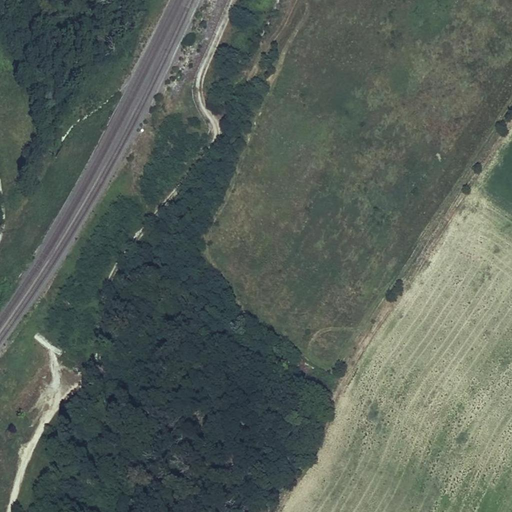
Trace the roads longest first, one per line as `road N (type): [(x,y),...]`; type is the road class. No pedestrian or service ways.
road 1 (track): [(11,511),(23,463),(46,422),(93,366),(100,303),(123,252),(216,136),(201,75),(234,0)]
road 2 (track): [(0,311),(55,356),(51,416)]
